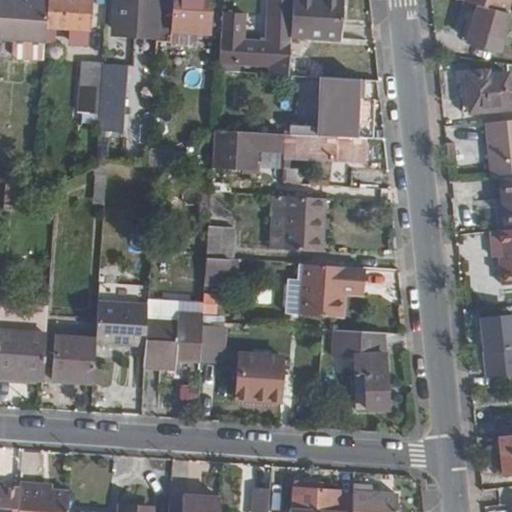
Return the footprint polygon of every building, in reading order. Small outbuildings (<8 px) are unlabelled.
[(56,28),(58,1),(44,0),(0,0),(0,38),(22,41),(55,44),(56,28)] [(98,47),(101,0),(58,0),(58,1),(56,28),(75,30),(73,36),(86,37),(86,46),(98,47)] [(167,33),(169,0),(130,0),(130,7),(139,7),(137,31),(167,33)] [(183,0),(169,0),(167,33),(182,34),(182,32),(183,0)] [(220,34),(221,0),(183,0),(182,32),(220,34)] [(353,38),(355,1),(348,0),(304,0),(304,17),(303,35),(353,38)] [(511,13),(511,0),(476,0),(476,3),(494,9),(511,13)] [(511,52),(511,49),(511,13),(494,9),(490,23),(486,21),(479,43),(511,52)] [(303,35),(304,17),(281,16),(279,45),(252,43),(231,41),(229,74),(243,74),(244,63),(289,66),(289,77),(300,78),(303,35)] [(252,43),(254,17),(232,16),(231,41),(252,43)] [(54,62),(55,44),(22,41),(21,56),(26,60),(54,62)] [(110,116),(113,64),(93,62),(89,114),(110,116)] [(511,110),(511,73),(500,74),(499,70),(477,71),(479,87),(471,88),(473,113),(511,110)] [(373,140),(375,83),(332,80),(330,127),(301,125),(300,136),(373,140)] [(511,178),(511,122),(497,124),(502,180),(511,179),(511,178)] [(294,153),(294,136),(225,133),(223,171),(260,173),(261,151),(294,153)] [(375,167),(376,140),(373,140),(300,136),(294,136),(294,153),(293,162),(375,167)] [(182,171),(182,152),(160,150),(159,169),(182,171)] [(332,254),(334,216),(331,215),(332,201),(297,198),(293,252),(332,254)] [(31,268),(34,213),(15,213),(11,267),(31,268)] [(236,262),(237,232),(219,231),(217,261),(236,262)] [(511,232),(502,234),(503,252),(511,251),(511,256),(511,232)] [(234,284),(236,262),(217,261),(216,283),(234,284)] [(366,289),(368,270),(315,267),(312,317),(347,319),(350,288),(366,289)] [(155,352),(156,325),(158,308),(108,304),(105,341),(105,349),(155,352)] [(210,365),(213,323),(213,321),(188,320),(188,326),(156,325),(155,352),(153,370),(184,372),(184,362),(210,365)] [(231,366),(233,324),(213,323),(210,365),(231,366)] [(511,379),(511,323),(491,325),(498,381),(511,379)] [(409,412),(405,335),(356,332),(358,358),(367,358),(369,393),(377,394),(378,414),(409,412)] [(51,384),(54,339),(3,335),(3,337),(0,379),(51,384)] [(105,349),(105,341),(64,338),(61,383),(102,386),(105,349)] [(291,404),(293,358),(248,354),(246,402),(291,404)] [(250,511),(267,511),(269,487),(251,487),(250,511)] [(76,511),(78,498),(46,496),(47,490),(27,488),(27,492),(25,511),(76,511)] [(0,511),(25,511),(27,492),(0,491),(0,511)] [(362,511),(363,498),(349,498),(349,495),(304,491),(302,511),(362,511)] [(409,511),(410,500),(363,497),(363,498),(362,511),(409,511)] [(227,511),(228,500),(191,498),(191,506),(177,505),(176,511),(227,511)]
